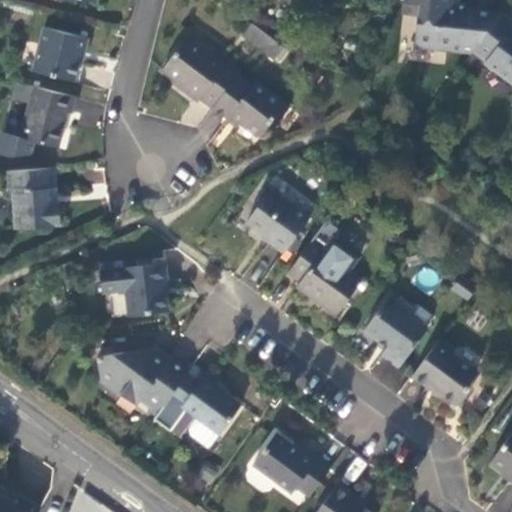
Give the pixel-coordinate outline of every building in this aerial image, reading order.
[(415,44),(474,51),(502,13),(471,10),(466,2),(457,2),(456,6),(449,5),(449,1),(449,0),(406,0),(406,1),(420,3),(419,14),(415,44)] [(420,3),(406,1),(405,12),(419,14),(420,3)] [(511,20),(502,13),(474,51),(486,60),(488,57),(503,68),(500,73),(511,81),(511,20)] [(244,33),(259,45),(268,34),(252,22),(244,33)] [(88,37),(45,26),(34,69),(75,79),(79,61),(81,55),(84,52),(88,37)] [(275,57),(283,45),(268,34),(259,45),(275,57)] [(201,96),(213,106),(238,74),(240,70),(227,60),(224,63),(187,35),(163,68),(184,84),(183,87),(189,91),(198,99),(201,96)] [(485,62),(500,73),(503,68),(488,57),(486,60),(485,62)] [(85,63),(79,61),(75,79),(80,81),(83,70),(85,63)] [(251,84),(238,74),(213,106),(212,107),(227,117),(230,113),(241,122),(260,136),(272,120),(277,124),(289,107),(254,80),(251,84)] [(73,112),(77,96),(34,85),(21,137),(6,132),(2,150),(16,154),(33,153),(36,140),(60,146),(65,126),(68,112),(73,112)] [(57,187),(55,166),(9,170),(10,191),(15,190),(17,227),(61,224),(60,208),(60,200),(55,201),(54,187),(57,187)] [(309,216),(268,186),(257,201),(258,205),(247,220),(263,231),(272,237),(270,240),(285,251),(309,216)] [(326,220),(320,227),(333,237),(339,229),(326,220)] [(320,227),(314,237),(289,271),(301,280),(298,285),(319,301),(336,314),(362,279),(349,270),(360,256),(333,237),(320,227)] [(164,262),(123,267),(99,270),(102,291),(126,289),(129,314),(168,310),(166,295),(164,281),(167,281),(164,262)] [(477,286),(461,275),(452,287),(468,299),(477,286)] [(408,307),(390,294),(364,329),(378,339),(387,346),(382,353),(398,366),(426,327),(409,315),(408,307)] [(455,348),(440,337),(413,374),(427,385),(429,383),(437,389),(457,403),(469,386),(466,384),(476,369),(456,355),(455,348)] [(152,406),(159,410),(169,397),(187,372),(192,365),(181,357),(173,351),(168,359),(153,348),(147,356),(138,350),(97,357),(100,379),(123,395),(126,390),(140,400),(142,399),(152,406)] [(190,426),(191,433),(209,446),(240,404),(216,387),(219,383),(205,373),(199,381),(187,372),(169,397),(159,410),(154,417),(170,429),(186,408),(197,417),(190,426)] [(137,405),(140,400),(126,390),(123,395),(137,405)] [(147,413),(154,417),(159,410),(152,406),(147,413)] [(511,432),(492,460),(503,468),(511,475),(510,478),(511,479),(511,432)] [(296,485),(310,495),(332,466),(317,455),(316,457),(309,452),(302,448),(300,451),(276,433),(254,463),(292,491),(296,485)] [(338,482),(316,511),(376,511),(359,500),(350,493),(352,491),(338,482)] [(0,511),(38,511),(41,508),(21,497),(20,498),(0,486),(0,511)]
